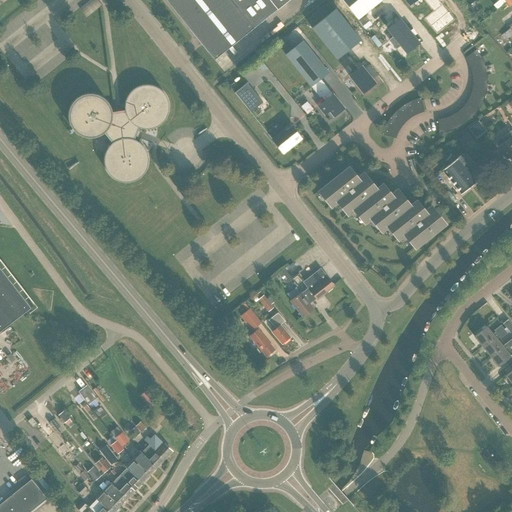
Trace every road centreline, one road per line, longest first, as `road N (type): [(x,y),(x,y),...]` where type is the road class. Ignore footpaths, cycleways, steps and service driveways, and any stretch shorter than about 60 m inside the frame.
road 1 (unclassified): [(214,426),(139,338),(82,312),(0,202)]
road 2 (primary): [(188,363),(0,139)]
road 3 (tertiary): [(279,188),(127,0)]
road 4 (unclassified): [(325,511),(403,437),(442,344)]
road 5 (unclassified): [(375,310),(396,304),(511,195)]
road 6 (tertiary): [(375,310),(279,188)]
road 7 (residential): [(396,156),(410,125),(449,111),(466,94),(466,68),(453,50)]
road 8 (unclassified): [(236,408),(351,344)]
road 9 (residential): [(453,50),(353,128)]
